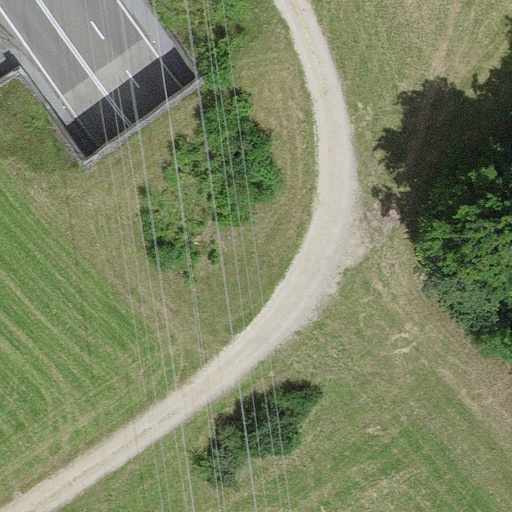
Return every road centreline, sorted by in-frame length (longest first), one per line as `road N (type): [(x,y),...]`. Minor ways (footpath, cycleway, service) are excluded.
road 1 (track): [(27,511),(354,266),(313,48),(283,0)]
road 2 (primary): [(76,0),(158,124),(476,511)]
